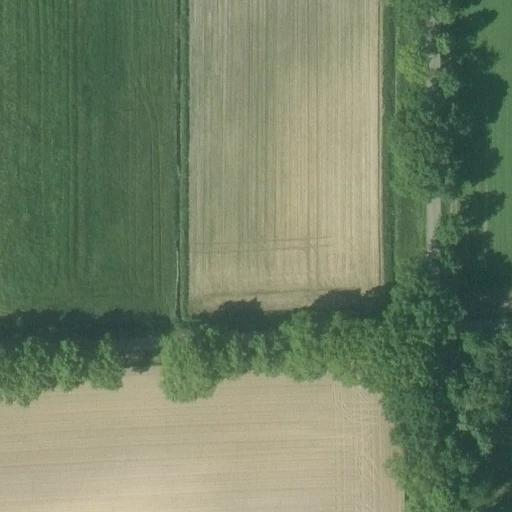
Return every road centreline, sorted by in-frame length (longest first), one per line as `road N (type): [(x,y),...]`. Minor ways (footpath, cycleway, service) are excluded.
road 1 (unclassified): [(0,349),(426,328)]
road 2 (unclassified): [(426,328),(428,0)]
road 3 (unclassified): [(432,511),(426,328)]
